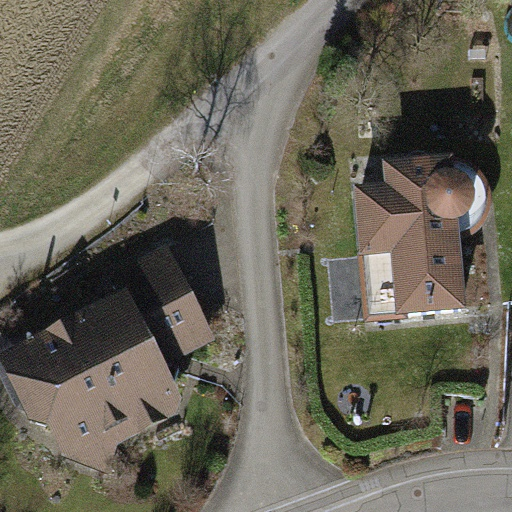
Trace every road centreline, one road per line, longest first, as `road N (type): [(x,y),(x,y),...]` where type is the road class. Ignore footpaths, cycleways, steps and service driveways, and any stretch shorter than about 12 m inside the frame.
road 1 (residential): [(289,68),(264,140),(259,195),(282,511)]
road 2 (track): [(31,258),(289,68)]
